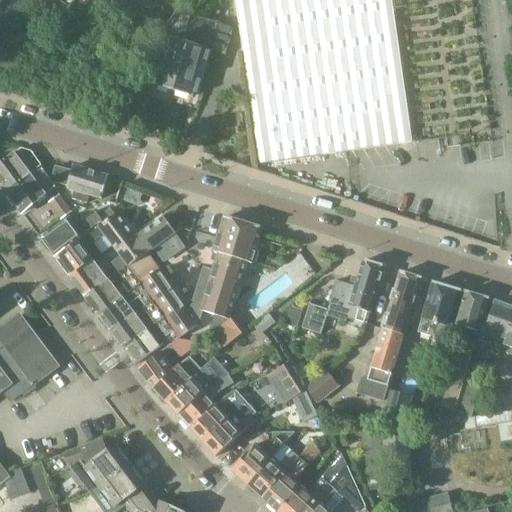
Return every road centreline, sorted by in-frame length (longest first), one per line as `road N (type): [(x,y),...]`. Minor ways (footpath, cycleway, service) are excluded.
road 1 (tertiary): [(511,282),(0,120)]
road 2 (residential): [(0,210),(122,373),(234,501)]
